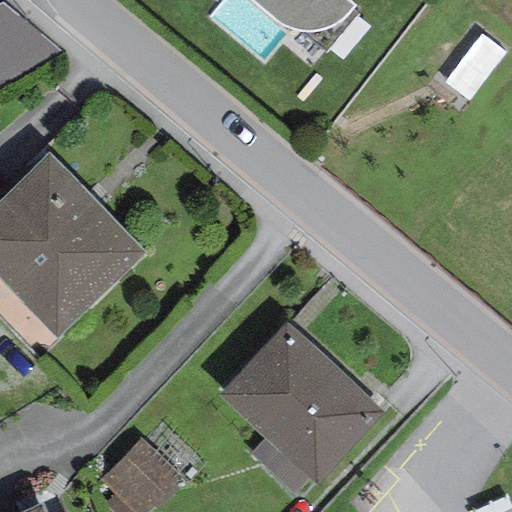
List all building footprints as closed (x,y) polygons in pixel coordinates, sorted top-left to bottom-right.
[(343,0),(249,0),(280,27),(291,32),(306,32),(319,31),(332,27),(345,17),(353,7),(343,1),(343,0)] [(2,2),(0,3),(0,89),(63,54),(2,2)] [(144,254),(48,155),(0,202),(0,280),(57,339),(144,254)] [(286,323),(218,396),(265,440),(252,454),(294,493),(307,479),(316,487),(384,414),(286,323)] [(152,511),(182,481),(138,440),(99,480),(114,493),(104,503),(113,511),(152,511)]
